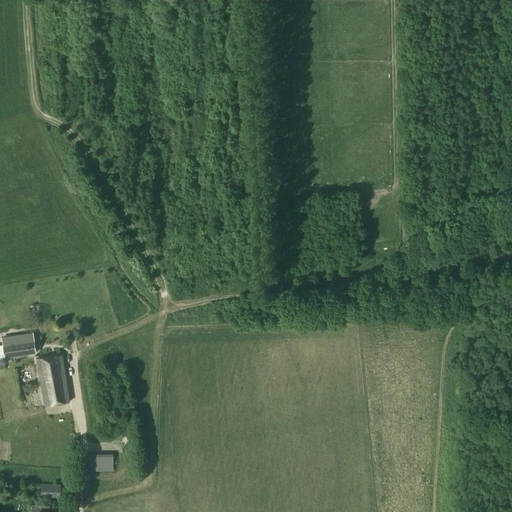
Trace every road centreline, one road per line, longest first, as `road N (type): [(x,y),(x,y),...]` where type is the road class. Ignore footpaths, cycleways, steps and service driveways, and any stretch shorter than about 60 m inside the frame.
road 1 (track): [(26,0),(36,108),(90,158),(124,210),(169,309)]
road 2 (track): [(404,252),(398,0)]
road 3 (track): [(169,309),(318,294),(404,252)]
road 4 (track): [(153,316),(150,485),(78,502)]
road 5 (unclassified): [(77,511),(84,437),(70,353)]
